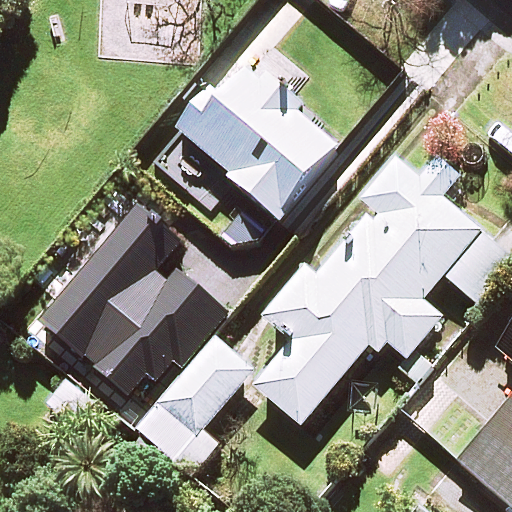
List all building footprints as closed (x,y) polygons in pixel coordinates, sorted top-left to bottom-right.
[(101,90),(28,29),(0,61),(0,125),(42,161),(101,90)] [(339,153),(251,71),(221,103),(213,95),(178,132),(274,222),(339,153)] [(382,360),(388,352),(404,364),(398,370),(416,385),(364,448),(386,467),(437,406),(426,396),(443,376),(417,354),(443,323),(423,306),(445,279),(477,307),(511,265),(511,262),(447,208),(465,187),(438,165),(421,186),(398,167),(363,208),(373,216),(319,280),(309,272),(268,322),(296,345),(257,392),(303,430),(371,350),(382,360)] [(50,242),(22,219),(0,246),(0,258),(22,276),(50,242)] [(511,511),(511,333),(496,352),(511,365),(511,399),(453,468),(503,511),(511,511)] [(255,376),(216,344),(140,435),(193,479),(216,450),(202,439),(255,376)] [(99,405),(69,380),(45,410),(75,434),(99,405)]
